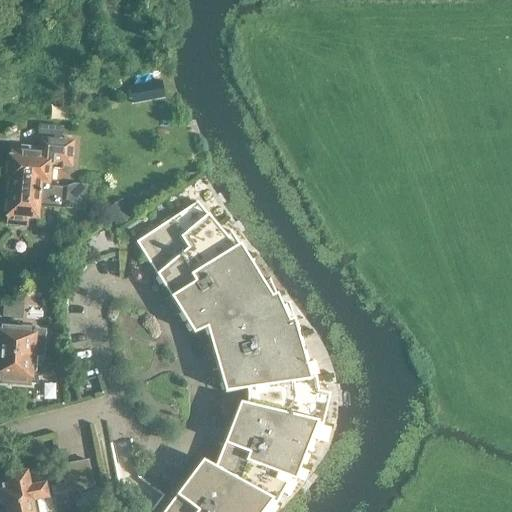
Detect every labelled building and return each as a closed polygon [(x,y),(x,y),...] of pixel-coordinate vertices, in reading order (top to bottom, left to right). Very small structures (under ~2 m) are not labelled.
[(9,148),(6,178),(53,182),(55,167),(65,168),(65,164),(72,165),(75,139),(63,138),(64,126),(40,124),(38,147),(24,146),(23,150),(9,148)] [(66,186),(66,184),(11,179),(6,224),(27,226),(28,218),(31,218),(31,217),(39,218),(40,208),(64,210),(64,207),(66,186)] [(66,186),(64,207),(84,209),(87,184),(74,183),(66,186)] [(236,248),(198,203),(137,243),(194,335),(207,329),(225,393),(248,390),(247,405),(240,404),(215,468),(203,461),(164,511),(263,511),(271,503),(276,505),(290,480),(295,482),(317,425),(322,426),(326,411),(321,410),(316,378),(311,379),(294,320),(289,322),(277,295),(272,297),(240,246),(236,248)] [(0,355),(33,358),(35,332),(0,328),(0,355)] [(47,359),(56,358),(55,347),(46,348),(47,359)] [(33,358),(0,355),(0,381),(31,385),(31,383),(35,384),(36,373),(32,373),(33,358)] [(56,358),(47,359),(49,369),(58,368),(56,358)] [(54,496),(67,494),(66,492),(73,491),(94,487),(88,460),(61,466),(64,485),(52,487),(54,496)] [(0,506),(32,501),(47,498),(45,485),(30,488),(27,473),(8,476),(9,483),(0,484),(0,506)] [(55,504),(68,502),(68,501),(75,500),(73,491),(66,492),(67,494),(54,496),(55,504)] [(0,506),(0,511),(34,511),(32,501),(0,506)]
